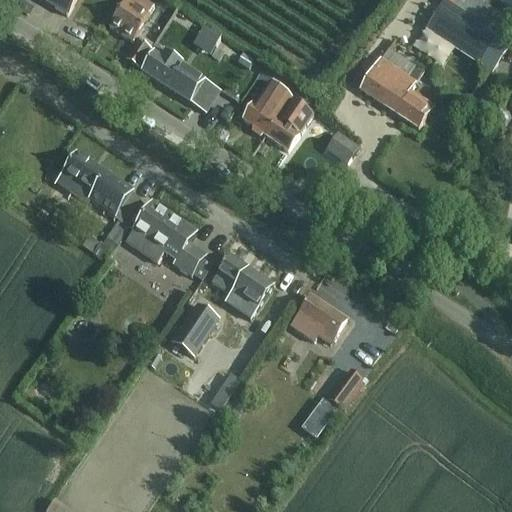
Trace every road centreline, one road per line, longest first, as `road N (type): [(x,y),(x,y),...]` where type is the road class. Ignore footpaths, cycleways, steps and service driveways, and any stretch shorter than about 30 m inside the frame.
road 1 (residential): [(404,279),(0,12)]
road 2 (residential): [(309,279),(0,66)]
road 3 (unclassified): [(511,351),(404,279)]
